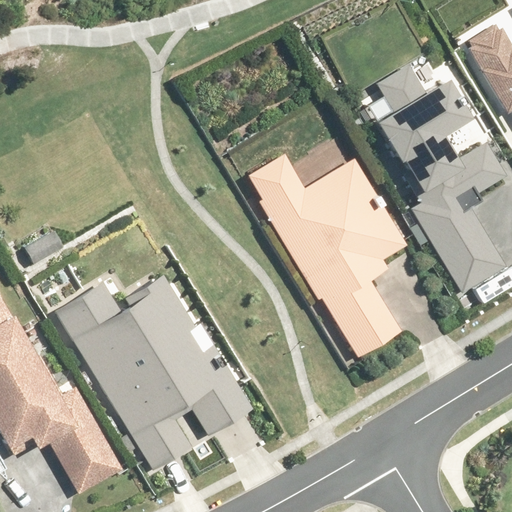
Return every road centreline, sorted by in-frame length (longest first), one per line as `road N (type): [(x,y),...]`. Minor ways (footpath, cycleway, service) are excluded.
road 1 (residential): [(382,451),(511,370)]
road 2 (residential): [(257,511),(382,451)]
